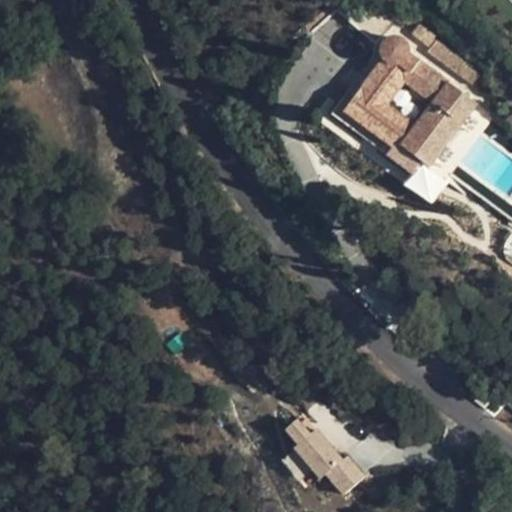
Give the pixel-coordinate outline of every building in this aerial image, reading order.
[(431,52),(471,86),(479,76),(422,24),(414,33),(433,49),(431,52)] [(387,156),(413,175),(422,162),(430,168),(477,104),(409,54),(409,50),(408,47),(406,43),(400,40),(394,38),(387,40),(385,43),(383,46),(382,52),(383,59),(362,87),(354,82),(330,114),(387,156)] [(430,168),(422,162),(413,175),(410,179),(427,191),(439,174),(430,168)] [(502,214),(511,200),(460,162),(450,176),(502,214)] [(511,423),(511,415),(506,410),(497,419),(507,429),(511,423)] [(285,431),(297,422),(291,414),(280,423),(276,445),(328,505),(342,491),(326,472),(320,477),(295,448),(298,445),(285,431)] [(307,432),(297,422),(285,431),(298,445),(295,448),(320,477),(326,472),(342,491),(363,474),(346,454),(340,459),(313,427),(307,432)]
